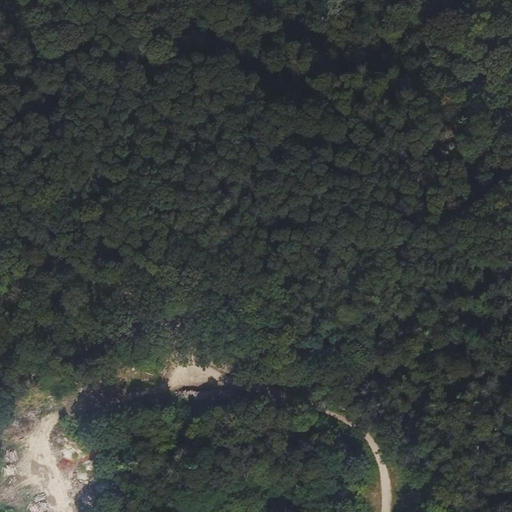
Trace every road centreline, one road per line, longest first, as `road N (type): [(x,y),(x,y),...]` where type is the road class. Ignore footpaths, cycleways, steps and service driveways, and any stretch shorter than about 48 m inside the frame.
road 1 (track): [(385,511),(385,471),(360,429),(218,375),(155,320)]
road 2 (track): [(0,219),(89,264),(155,320)]
road 3 (track): [(155,320),(0,386)]
